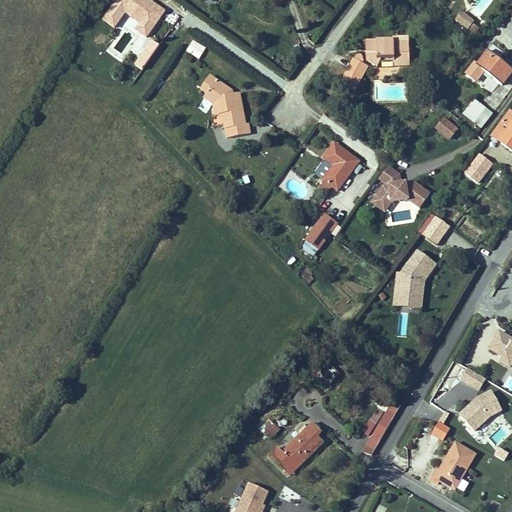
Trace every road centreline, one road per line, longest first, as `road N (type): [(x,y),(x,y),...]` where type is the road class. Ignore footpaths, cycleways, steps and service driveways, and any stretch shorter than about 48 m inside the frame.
road 1 (residential): [(379,460),(511,241)]
road 2 (residential): [(292,111),(368,0)]
